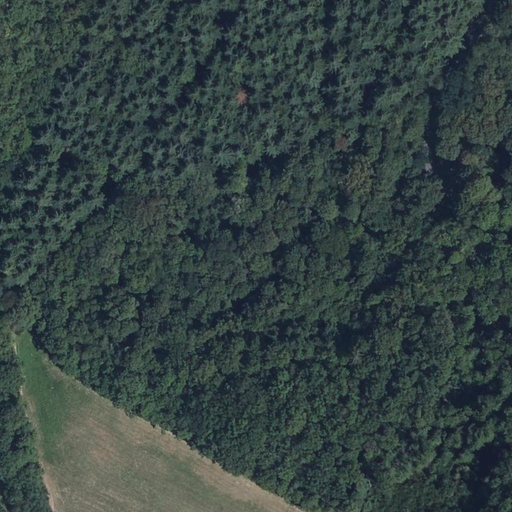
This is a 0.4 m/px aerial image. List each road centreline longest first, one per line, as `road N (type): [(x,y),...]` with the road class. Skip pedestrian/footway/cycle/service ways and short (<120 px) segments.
road 1 (tertiary): [(511,208),(474,199),(447,179),(434,150),(448,77),(498,0)]
road 2 (track): [(0,233),(105,0)]
road 3 (track): [(31,511),(0,378)]
